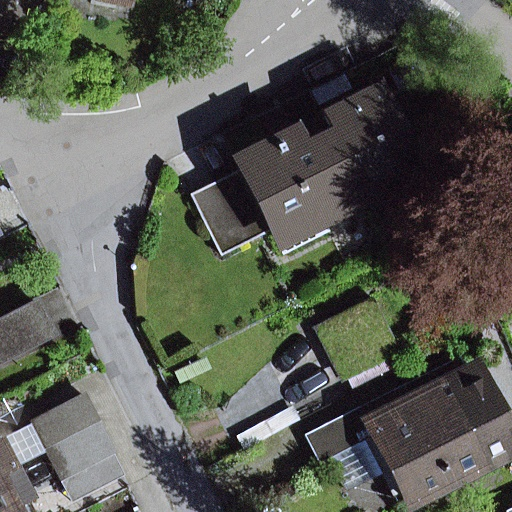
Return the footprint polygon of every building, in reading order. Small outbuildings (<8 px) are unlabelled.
[(374,92),(321,118),(329,134),(331,133),(360,191),(362,190),(410,165),(374,92)] [(298,150),(329,134),(321,118),(290,134),(298,150)] [(240,170),(244,178),(269,226),(303,209),(310,224),(365,197),(362,190),(360,191),(331,133),(329,134),(298,150),(290,134),(236,161),(240,170)] [(362,190),(365,197),(413,172),(410,165),(362,190)] [(192,204),(244,178),(240,170),(188,197),(192,204)] [(269,226),(244,178),(192,204),(219,257),(271,231),(269,226)] [(271,231),(276,241),(310,224),(303,209),(269,226),(271,231)] [(318,324),(346,380),(399,353),(371,297),(318,324)] [(0,358),(52,332),(35,302),(0,320),(0,358)] [(361,407),(368,419),(466,371),(459,358),(361,407)] [(466,371),(368,419),(366,420),(373,436),(406,501),(407,503),(478,468),(465,443),(501,425),(472,367),(466,371)] [(82,396),(30,422),(46,452),(98,426),(82,396)] [(366,420),(368,419),(361,407),(304,435),(318,463),(331,457),(373,436),(366,420)] [(478,468),(511,450),(511,446),(501,425),(465,443),(478,468)] [(109,455),(112,454),(98,426),(46,452),(60,481),(85,468),(97,490),(121,477),(109,455)] [(396,506),(406,501),(373,436),(331,457),(348,491),(380,474),(396,506)] [(0,475),(12,470),(0,446),(0,475)] [(72,503),(97,490),(85,468),(60,481),(72,503)] [(0,511),(9,511),(8,510),(27,500),(12,470),(0,475),(0,511)] [(33,511),(27,500),(8,510),(9,511),(33,511)]
